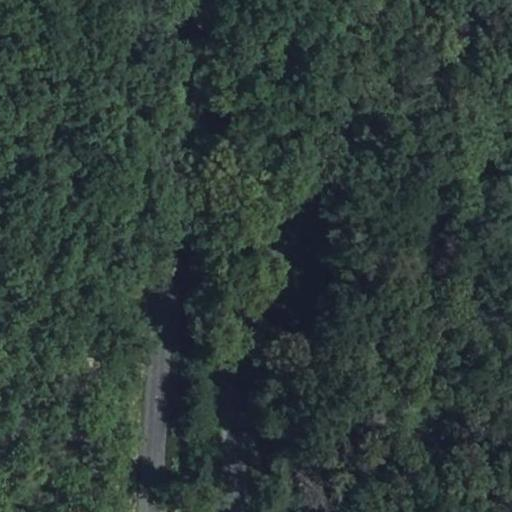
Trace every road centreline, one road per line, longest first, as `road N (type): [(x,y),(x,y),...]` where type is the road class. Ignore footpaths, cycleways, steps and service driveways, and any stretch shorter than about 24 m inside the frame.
road 1 (tertiary): [(228,511),(231,377),(307,196),(416,0)]
road 2 (tertiary): [(188,0),(151,511)]
